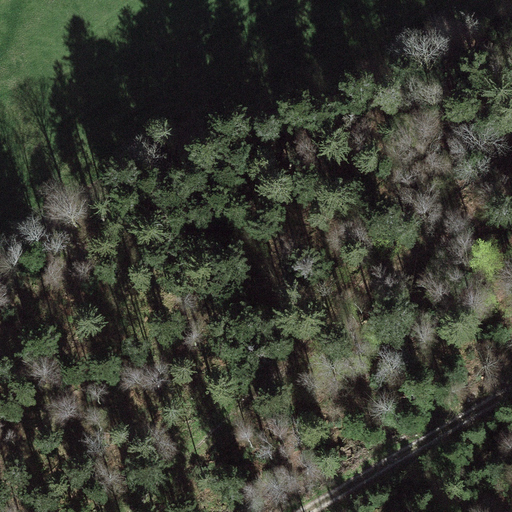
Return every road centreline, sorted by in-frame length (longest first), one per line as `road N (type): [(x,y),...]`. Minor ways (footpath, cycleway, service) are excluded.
road 1 (track): [(132,511),(377,283),(511,175)]
road 2 (track): [(299,511),(511,388)]
